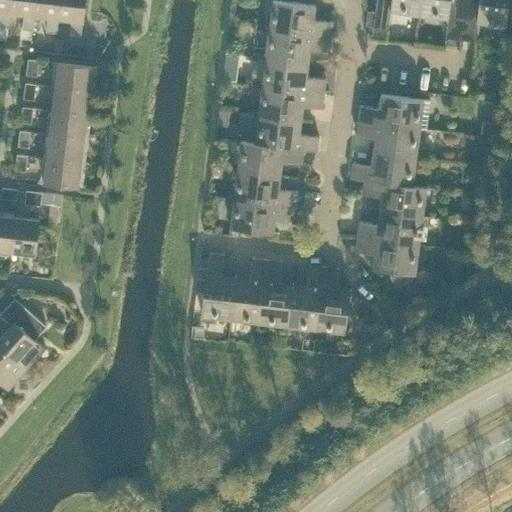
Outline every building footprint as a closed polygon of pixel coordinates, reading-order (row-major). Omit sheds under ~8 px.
[(0,17),(0,25),(9,27),(10,13),(11,13),(12,0),(0,0),(0,11),(1,11),(0,17)] [(36,0),(12,0),(11,13),(24,14),(22,29),(33,30),(34,15),(36,0)] [(46,32),(56,33),(58,18),(60,0),(36,0),(34,15),(48,17),(46,32)] [(70,34),(80,36),(81,24),(82,21),(83,21),(85,0),(60,0),(58,18),(72,20),(70,34)] [(274,0),(272,0),(269,29),(331,36),(333,21),(314,19),(316,5),(274,0)] [(419,14),(420,0),(377,0),(376,9),(419,14)] [(420,0),(419,14),(462,20),(464,0),(420,0)] [(464,0),(462,20),(477,22),(507,25),(509,0),(464,0)] [(374,27),(376,13),(367,12),(365,26),(374,27)] [(266,57),(309,62),(310,49),(329,51),(331,36),(269,29),(266,57)] [(55,39),(54,54),(62,54),(63,40),(55,39)] [(266,57),(262,85),(324,93),(326,79),(307,77),(309,62),(266,57)] [(26,74),(36,75),(38,60),(28,59),(26,74)] [(90,91),(93,66),(58,62),(55,86),(90,91)] [(23,98),(34,99),(36,84),(25,82),(23,98)] [(324,93),(262,85),(258,114),(302,119),(304,106),(322,108),(324,93)] [(87,114),(90,91),(55,86),(52,110),(87,114)] [(358,120),(420,128),(426,129),(430,100),(380,94),(379,108),(360,105),(358,120)] [(22,106),(20,122),(31,123),(33,107),(22,106)] [(87,114),(52,110),(50,134),(84,138),(87,114)] [(258,114),(255,143),(304,149),(316,150),(317,151),(319,135),(300,133),(302,119),(258,114)] [(420,128),(358,120),(356,135),(375,137),(373,151),(416,157),(420,128)] [(480,135),(492,136),(494,123),(482,122),(480,135)] [(30,131),(19,130),(18,146),(28,147),(30,131)] [(82,162),(84,138),(50,134),(47,157),(82,162)] [(255,143),(241,141),(238,169),(281,175),(282,161),(302,164),(304,149),(255,143)] [(363,180),(364,180),(364,179),(412,186),(413,185),(416,157),(373,151),(372,165),(352,163),(350,178),(363,180)] [(27,156),(17,154),(15,170),(25,171),(27,156)] [(482,155),(480,166),(490,167),(491,156),(482,155)] [(82,162),(47,157),(44,182),(79,186),(82,162)] [(238,169),(234,199),(296,206),(298,191),(279,189),(281,175),(238,169)] [(379,210),(423,215),(426,187),(413,185),(412,186),(364,179),(364,180),(363,180),(362,194),(381,197),(379,210)] [(486,187),(476,186),(474,194),(484,196),(486,187)] [(18,189),(2,187),(1,198),(17,199),(18,189)] [(42,192),(26,190),(25,201),(41,202),(42,192)] [(294,221),(296,206),(234,199),(230,227),(274,233),(276,219),(294,221)] [(379,210),(378,224),(358,222),(356,237),(419,245),(423,215),(379,210)] [(467,211),(467,215),(457,214),(456,224),(476,226),(476,222),(479,223),(480,212),(467,211)] [(0,249),(11,251),(15,216),(0,214),(0,249)] [(15,216),(11,251),(35,254),(39,219),(15,216)] [(415,273),(419,245),(356,237),(354,251),(374,253),(372,268),(387,270),(395,287),(396,287),(395,285),(410,278),(411,273),(415,273)] [(479,239),(474,239),(466,237),(464,248),(477,251),(478,245),(479,239)] [(224,255),(209,253),(201,315),(230,318),(235,275),(222,274),(224,255)] [(250,277),(235,275),(230,318),(259,322),(266,260),(252,258),(250,277)] [(287,325),(292,282),(279,281),(281,261),(266,260),(259,322),(287,325)] [(307,284),(292,282),(287,325),(316,329),(323,267),(309,265),(307,284)] [(338,269),(323,267),(316,329),(345,332),(350,289),(336,287),(338,269)] [(13,323),(0,337),(0,344),(27,369),(45,349),(34,339),(46,325),(15,297),(1,312),(13,323)] [(409,313),(420,308),(417,301),(405,306),(409,313)] [(377,321),(385,331),(394,323),(387,313),(377,321)] [(0,380),(9,389),(27,369),(0,344),(0,380)]
